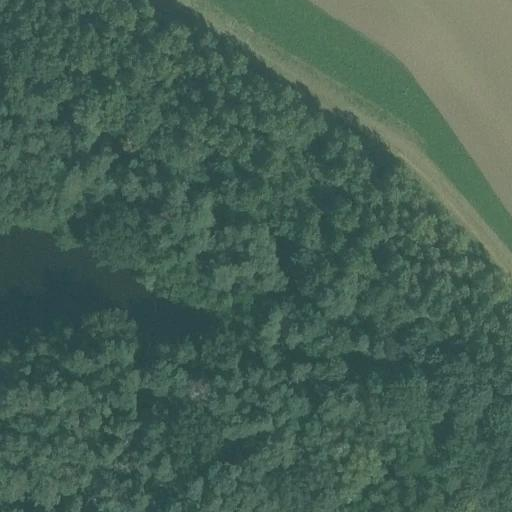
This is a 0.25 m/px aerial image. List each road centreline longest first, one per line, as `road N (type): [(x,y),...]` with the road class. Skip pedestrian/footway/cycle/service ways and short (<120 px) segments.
road 1 (track): [(430,315),(353,236),(257,169),(0,33)]
road 2 (track): [(511,416),(430,315)]
